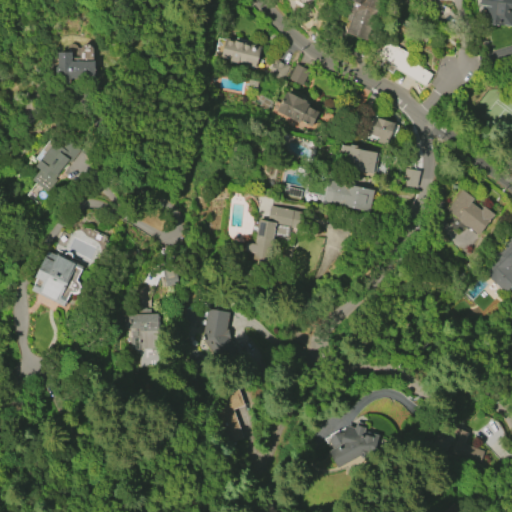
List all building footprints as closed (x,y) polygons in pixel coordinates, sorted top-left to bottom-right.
[(380,0),(366,41),(345,33),(349,22),(344,20),(348,11),(348,12),(352,2),(348,0),(380,0)] [(511,0),(511,19),(511,25),(483,21),(486,4),(479,4),(479,0),(511,0)] [(261,50),(255,71),(219,61),(225,40),(261,50)] [(405,59),(431,74),(424,86),(394,69),(391,74),(378,66),(381,61),(376,57),(385,41),(408,54),(405,59)] [(92,78),(70,78),(70,79),(69,79),(69,83),(58,83),(58,73),(55,73),(55,65),(57,65),(57,52),(70,52),(70,57),(78,57),(78,48),(82,44),(88,44),(92,49),(92,78)] [(273,59),(289,67),(281,83),(265,75),(273,59)] [(306,76),(293,69),(287,79),(301,86),(306,76)] [(308,105),(307,107),(318,112),(310,130),(275,112),(285,92),(287,93),(287,92),(306,102),(305,103),(308,105)] [(373,116),(394,123),(394,124),(398,126),(390,148),(376,144),(378,137),(368,134),(373,116)] [(31,181),(39,170),(35,167),(52,142),(61,149),(67,141),(79,150),(69,164),(67,162),(38,203),(27,196),(35,184),(31,181)] [(337,155),(339,144),(347,146),(348,144),(354,145),(354,149),(376,152),(372,174),(340,168),(342,156),(337,155)] [(416,187),(418,170),(404,169),(402,186),(416,187)] [(369,212),(328,203),(329,199),(324,198),(328,181),(373,191),(369,212)] [(470,202),(480,210),(483,207),(493,215),(478,235),(466,226),(465,227),(458,222),(460,221),(446,210),(461,190),(473,199),(470,202)] [(258,219),(267,221),(270,206),(301,211),(298,228),(290,227),(288,239),(272,236),(268,262),(251,259),(252,252),(245,251),(246,243),(254,244),(258,219)] [(511,233),(511,285),(505,292),(494,282),(488,277),(485,275),(479,269),(486,263),(484,261),(511,233)] [(76,263),(69,277),(73,279),(75,286),(73,290),(70,291),(68,290),(67,293),(64,292),(60,298),(67,302),(64,308),(29,291),(35,279),(33,278),(47,250),(55,254),(56,253),(76,263)] [(178,283),(176,269),(162,271),(165,286),(178,283)] [(242,356),(224,369),(202,336),(207,306),(229,310),(226,327),(229,326),(231,336),(228,336),(242,356)] [(130,313),(161,312),(161,346),(149,346),(150,349),(135,349),(134,330),(131,330),(131,328),(127,328),(126,315),(130,315),(130,313)] [(244,437),(225,443),(209,398),(239,387),(245,404),(234,408),(244,437)] [(339,464),(324,437),(330,434),(329,433),(338,428),(338,430),(344,427),(345,428),(346,424),(354,427),(355,423),(366,426),(365,429),(379,433),(374,453),(365,450),(339,464)] [(461,445),(481,452),(476,465),(422,445),(425,435),(433,438),(433,434),(440,434),(441,441),(447,427),(465,434),(461,445)]
